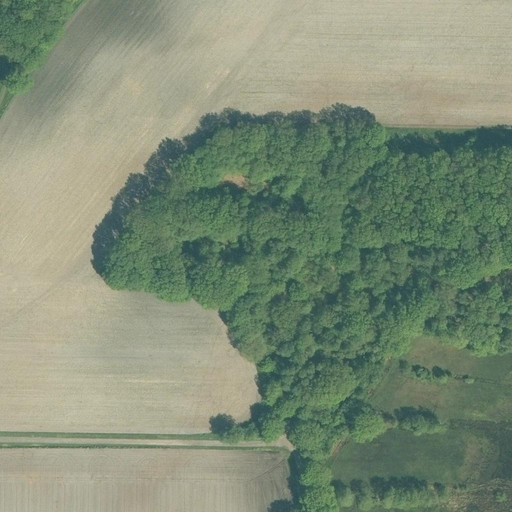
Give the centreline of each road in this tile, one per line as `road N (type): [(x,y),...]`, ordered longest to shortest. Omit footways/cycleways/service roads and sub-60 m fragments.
road 1 (unclassified): [(309,511),(296,453),(284,442),(0,438)]
road 2 (track): [(284,442),(297,394),(511,224)]
